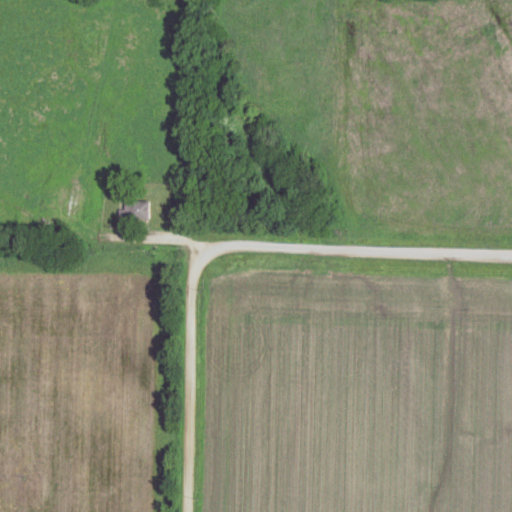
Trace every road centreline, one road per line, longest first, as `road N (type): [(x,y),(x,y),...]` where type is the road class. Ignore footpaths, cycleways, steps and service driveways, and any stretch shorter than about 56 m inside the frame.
road 1 (residential): [(225,256),(511,261)]
road 2 (residential): [(187,511),(193,289),(197,275),(225,256)]
